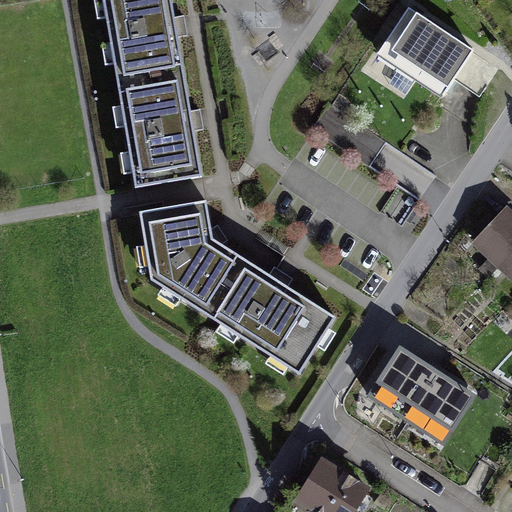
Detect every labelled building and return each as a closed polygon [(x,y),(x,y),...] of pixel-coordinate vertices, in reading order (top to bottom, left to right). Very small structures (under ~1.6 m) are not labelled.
[(168,0),(101,0),(136,194),(201,182),(191,123),(174,29),(168,0)] [(411,17),(376,69),(441,113),(476,60),(411,17)] [(207,204),(141,215),(151,282),(300,371),(334,316),(281,283),(213,241),(207,204)] [(511,225),(504,218),(473,255),(511,287),(511,225)] [(421,427),(450,374),(403,348),(374,402),(421,427)] [(324,465),(295,507),(302,511),(361,511),(371,497),(324,465)]
